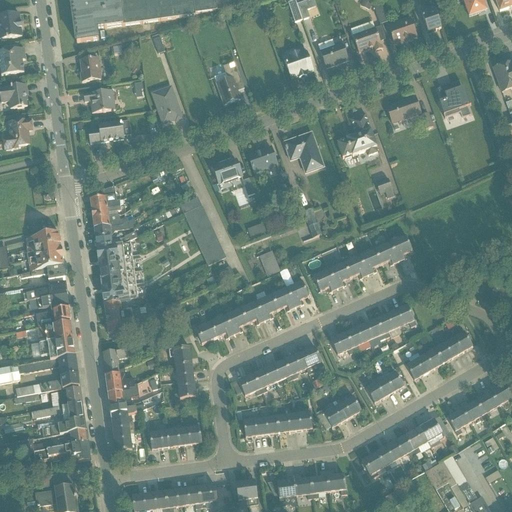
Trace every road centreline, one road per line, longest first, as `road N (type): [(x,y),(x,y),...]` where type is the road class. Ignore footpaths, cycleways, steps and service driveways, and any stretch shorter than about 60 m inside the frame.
road 1 (residential): [(66,192),(511,34)]
road 2 (residential): [(511,353),(483,317),(402,288),(221,366),(215,380),(225,465)]
road 3 (residential): [(225,465),(343,449),(511,353)]
road 4 (residential): [(66,192),(105,479)]
road 5 (residential): [(39,0),(66,192)]
road 6 (residential): [(105,479),(225,465)]
